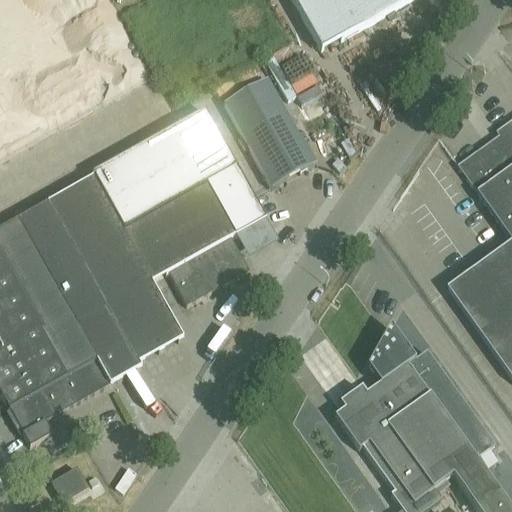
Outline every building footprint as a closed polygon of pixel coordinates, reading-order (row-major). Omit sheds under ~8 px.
[(289,0),(320,55),(418,0),(289,0)] [(291,56),(272,67),(286,91),(281,95),(290,111),(315,98),(291,56)] [(54,83),(69,83),(69,67),(54,68),(54,83)] [(266,84),(223,108),(271,193),(314,169),(266,84)] [(352,96),(374,120),(385,110),(363,86),(352,96)] [(151,287),(167,278),(186,311),(249,276),(230,243),(234,240),(234,241),(265,224),(204,115),(91,178),(93,182),(151,287)] [(511,125),(497,137),(500,141),(458,171),(511,245),(511,249),(449,295),(511,382),(511,125)] [(0,399),(8,414),(9,414),(21,435),(26,437),(32,449),(53,438),(48,425),(141,372),(138,368),(183,343),(181,339),(180,339),(151,287),(93,182),(28,218),(21,206),(14,210),(21,222),(0,233),(0,399)] [(430,511),(441,504),(434,494),(452,481),(473,511),(508,511),(474,465),(493,451),(426,357),(414,365),(390,332),(368,372),(380,389),(365,399),(361,393),(339,408),(344,414),(334,421),(358,455),(362,452),(395,497),(391,500),(399,511),(430,511)] [(50,488),(62,508),(88,493),(76,472),(50,488)]
